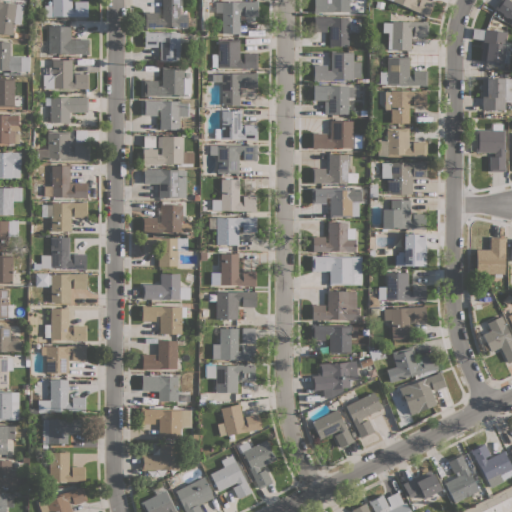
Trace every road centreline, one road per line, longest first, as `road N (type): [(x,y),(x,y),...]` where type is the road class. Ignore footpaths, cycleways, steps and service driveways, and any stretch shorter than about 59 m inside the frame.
road 1 (residential): [(113,0),(117,469),(128,511)]
road 2 (residential): [(287,0),(283,381),(318,489)]
road 3 (residential): [(466,0),(457,28),(455,330),(491,404)]
road 4 (residential): [(274,511),(511,393)]
